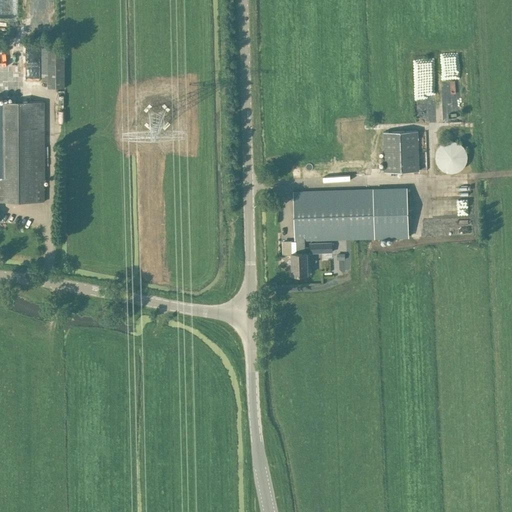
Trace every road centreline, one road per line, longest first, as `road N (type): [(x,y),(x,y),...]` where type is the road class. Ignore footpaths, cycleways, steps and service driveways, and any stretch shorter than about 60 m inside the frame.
road 1 (unclassified): [(247,319),(244,0)]
road 2 (unclassified): [(247,319),(0,277)]
road 3 (unclassified): [(269,511),(247,319)]
